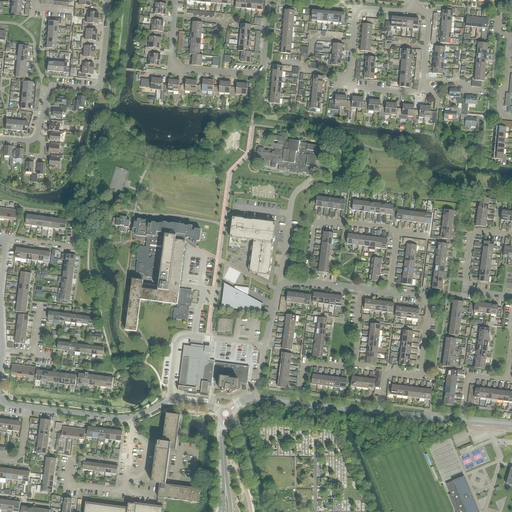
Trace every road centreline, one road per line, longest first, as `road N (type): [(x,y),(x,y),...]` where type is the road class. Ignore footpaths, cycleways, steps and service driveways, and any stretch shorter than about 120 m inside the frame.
road 1 (residential): [(269,0),(264,62),(255,74),(169,68),(176,0)]
road 2 (residential): [(0,139),(34,138),(51,85),(98,87),(106,0)]
road 3 (residential): [(348,87),(421,93),(429,12),(411,10)]
road 4 (residential): [(70,460),(67,483),(124,491),(129,417)]
road 5 (residential): [(264,345),(179,337),(168,401)]
road 6 (residential): [(305,282),(317,222),(397,232)]
road 7 (residential): [(281,283),(292,197),(321,167)]
road 8 (residential): [(511,296),(464,290),(472,233),(495,232)]
